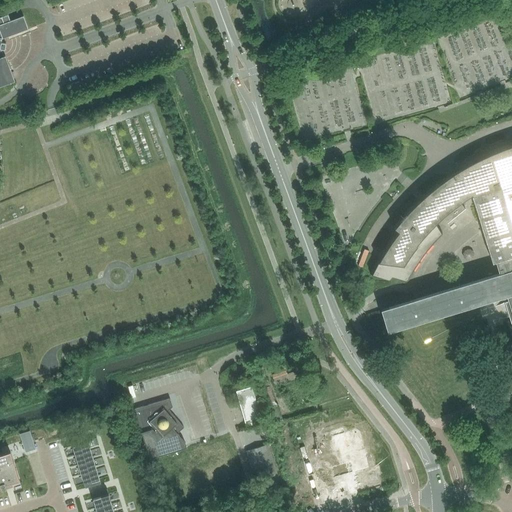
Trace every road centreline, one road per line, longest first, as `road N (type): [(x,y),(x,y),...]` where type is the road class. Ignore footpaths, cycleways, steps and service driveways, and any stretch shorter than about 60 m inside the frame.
road 1 (secondary): [(335,324),(258,116)]
road 2 (unclassified): [(508,504),(486,402),(511,387)]
road 3 (secondary): [(438,496),(423,449),(372,383)]
